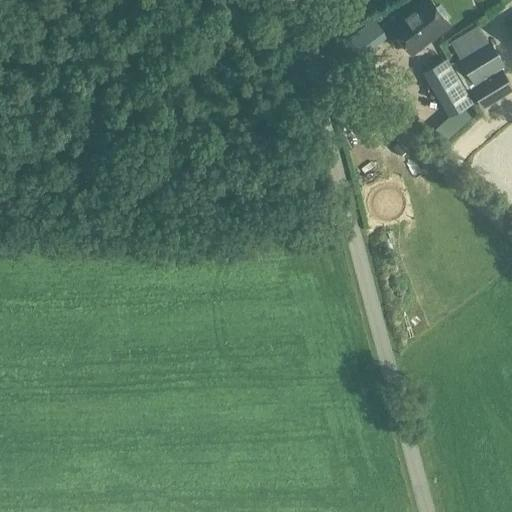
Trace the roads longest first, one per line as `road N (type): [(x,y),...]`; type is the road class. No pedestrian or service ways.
road 1 (unclassified): [(429,511),(293,0)]
road 2 (track): [(511,237),(303,36)]
